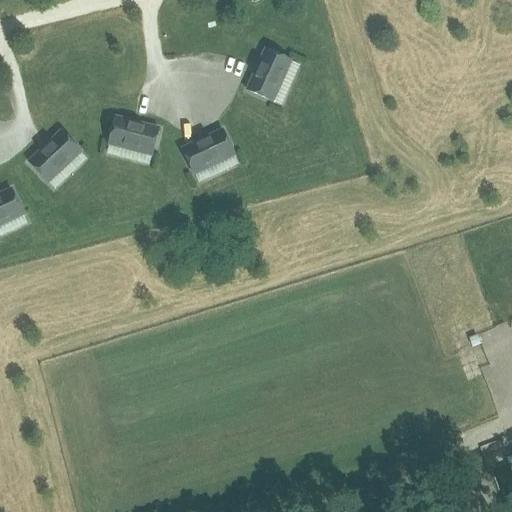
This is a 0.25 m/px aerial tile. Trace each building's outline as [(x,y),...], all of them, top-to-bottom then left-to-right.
[(247,91),(273,103),(291,62),(266,51),(259,67),(258,66),(254,75),(255,76),(247,91)] [(109,146),(153,157),(160,130),(143,126),(143,125),(133,123),(116,119),(109,146)] [(182,151),(195,176),(235,157),(223,131),(207,139),(207,138),(198,143),(182,151)] [(29,164),(49,184),(81,153),(62,133),(49,145),(49,144),(42,151),(29,164)] [(0,227),(24,216),(12,190),(0,196),(0,227)]
